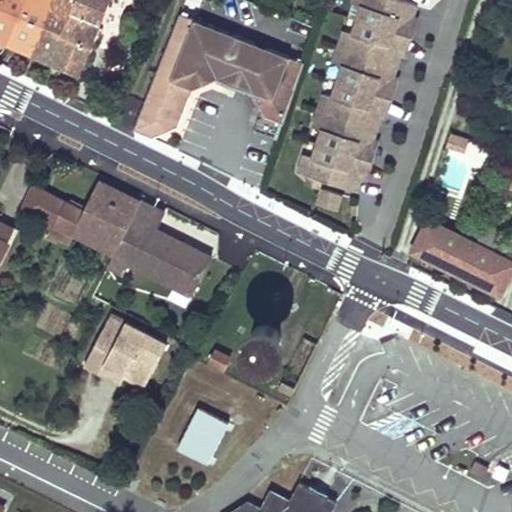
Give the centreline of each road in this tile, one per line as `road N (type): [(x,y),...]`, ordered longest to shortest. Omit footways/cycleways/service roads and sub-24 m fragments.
road 1 (tertiary): [(0,95),(351,266)]
road 2 (residential): [(480,0),(383,281)]
road 3 (residential): [(351,266),(450,0)]
road 4 (tertiary): [(383,281),(511,347)]
